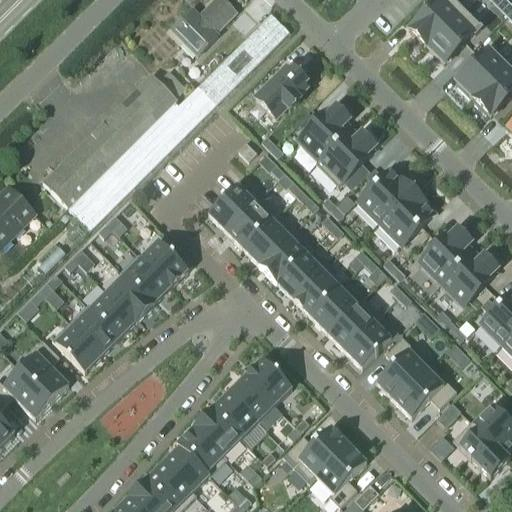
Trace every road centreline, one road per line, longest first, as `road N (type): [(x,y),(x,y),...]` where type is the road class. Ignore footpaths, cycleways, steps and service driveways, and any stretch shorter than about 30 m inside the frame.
road 1 (residential): [(249,305),(131,374),(0,497)]
road 2 (residential): [(249,305),(454,511)]
road 3 (residential): [(77,511),(163,423),(249,305)]
road 4 (residential): [(511,226),(332,45)]
road 5 (residential): [(0,107),(108,0)]
road 6 (residential): [(161,217),(249,305)]
